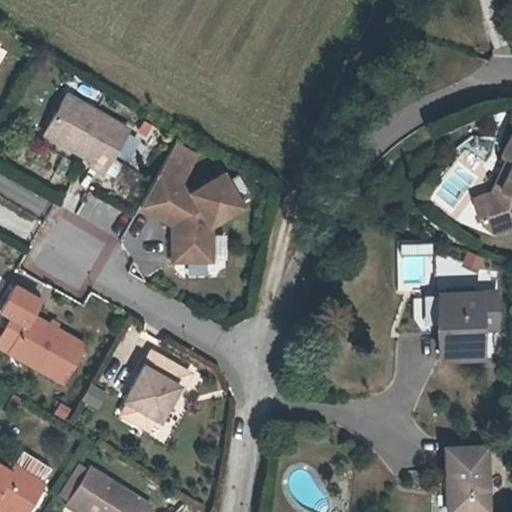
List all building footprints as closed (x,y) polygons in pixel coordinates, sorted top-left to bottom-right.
[(65,95),(42,135),(90,162),(88,166),(102,174),(127,131),(65,95)] [(505,215),(511,217),(511,122),(499,154),(504,156),(500,167),(506,170),(499,187),(493,185),(490,191),(472,198),(482,224),(505,215)] [(197,156),(179,146),(163,174),(181,185),(197,156)] [(456,158),(426,195),(448,213),(478,176),(456,158)] [(500,167),(493,185),(499,187),(506,170),(500,167)] [(181,237),(176,237),(176,239),(176,261),(214,261),(214,226),(246,207),(226,174),(195,192),(181,185),(163,174),(161,178),(144,208),(176,226),(181,229),(181,237)] [(493,232),(511,224),(511,217),(505,215),(482,224),(493,232)] [(397,287),(432,287),(431,244),(397,244),(397,287)] [(468,251),(461,267),(477,274),(484,258),(468,251)] [(6,353),(60,385),(83,346),(53,329),(30,315),(38,300),(13,286),(0,307),(0,312),(22,326),(6,353)] [(487,291),(430,292),(431,357),(471,356),(471,328),(487,328),(487,291)] [(175,387),(179,389),(187,375),(149,352),(148,353),(121,400),(126,403),(152,418),(156,420),(167,401),(175,387)] [(81,402),(97,409),(105,392),(89,385),(81,402)] [(171,403),(179,389),(175,387),(167,401),(171,403)] [(145,430),(152,418),(126,403),(119,415),(145,430)] [(481,446),(442,447),(443,511),(462,511),(482,511),(481,446)] [(0,508),(6,511),(23,511),(43,481),(11,461),(6,469),(0,464),(0,508)] [(81,511),(145,511),(151,503),(90,464),(66,502),(81,511)]
